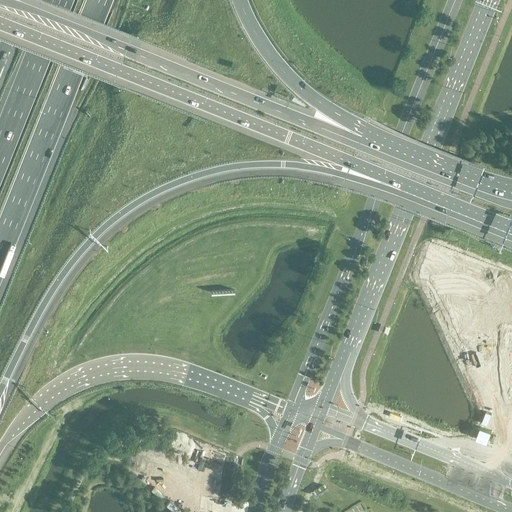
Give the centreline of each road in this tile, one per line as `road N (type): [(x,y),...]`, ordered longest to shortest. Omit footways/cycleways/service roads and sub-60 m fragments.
road 1 (primary): [(59,310),(54,289),(68,264),(112,220),(170,185),(241,165),(283,164),(400,186)]
road 2 (tertiary): [(339,373),(488,0)]
road 3 (motorway): [(360,136),(321,128),(0,1)]
road 4 (tertiary): [(454,0),(313,356)]
road 5 (trunk): [(0,23),(350,162)]
road 6 (motorway): [(0,448),(19,417),(63,386),(123,367),(176,372),(250,398)]
road 7 (motorway): [(0,251),(100,0)]
road 8 (primary): [(313,356),(270,376),(164,334),(59,310)]
road 9 (motorway): [(360,136),(283,72),(239,0)]
road 10 (tertiary): [(342,440),(511,510)]
road 11 (motorway): [(59,0),(0,151)]
road 12 (trunk): [(511,194),(360,136)]
road 13 (tertiary): [(511,484),(365,423)]
road 14 (primary): [(400,186),(511,230)]
